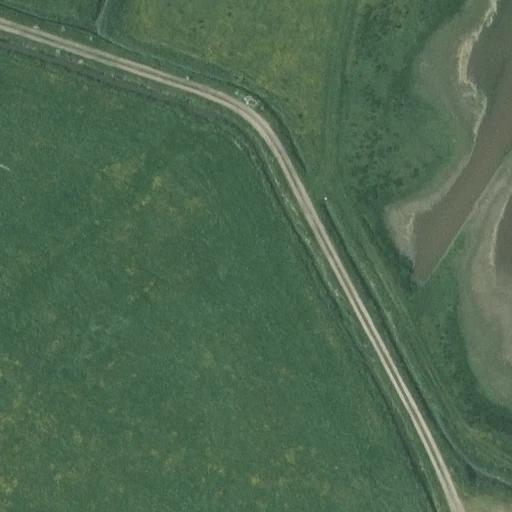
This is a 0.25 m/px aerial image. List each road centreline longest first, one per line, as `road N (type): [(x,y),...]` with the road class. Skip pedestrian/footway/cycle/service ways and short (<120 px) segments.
road 1 (track): [(0,23),(212,95),(255,119),(415,418),(456,511)]
road 2 (track): [(337,175),(466,442),(511,466)]
road 3 (track): [(355,0),(326,146),(337,175),(297,197)]
